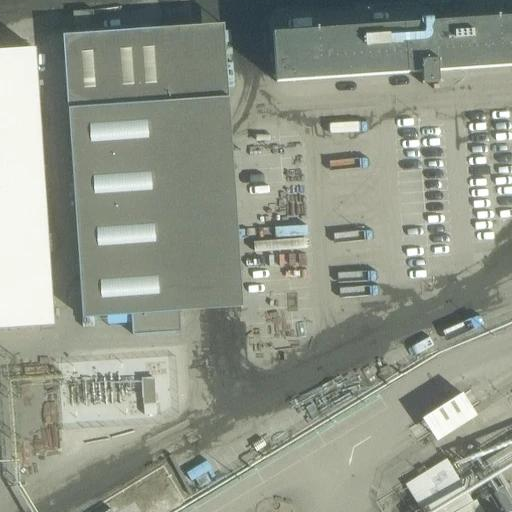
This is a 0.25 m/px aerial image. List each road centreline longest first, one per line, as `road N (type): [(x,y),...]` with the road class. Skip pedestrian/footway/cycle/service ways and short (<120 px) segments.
road 1 (unknown): [(322,358),(309,110)]
road 2 (unknown): [(466,285),(443,102)]
